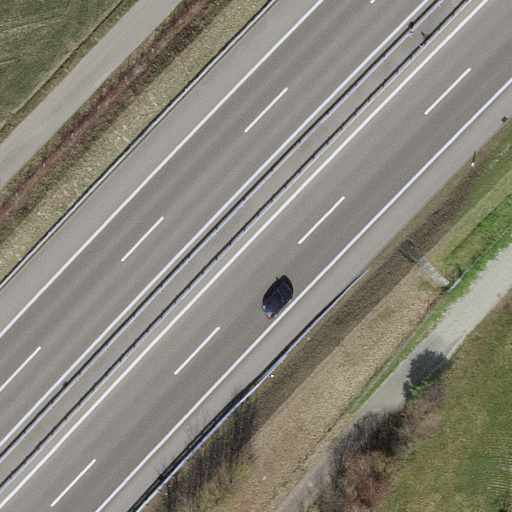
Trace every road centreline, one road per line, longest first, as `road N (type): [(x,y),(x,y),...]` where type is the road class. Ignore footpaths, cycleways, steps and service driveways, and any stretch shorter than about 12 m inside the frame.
road 1 (motorway): [(52,511),(511,28)]
road 2 (motorway): [(380,0),(0,395)]
road 3 (track): [(511,274),(294,511)]
road 4 (track): [(0,175),(168,0)]
